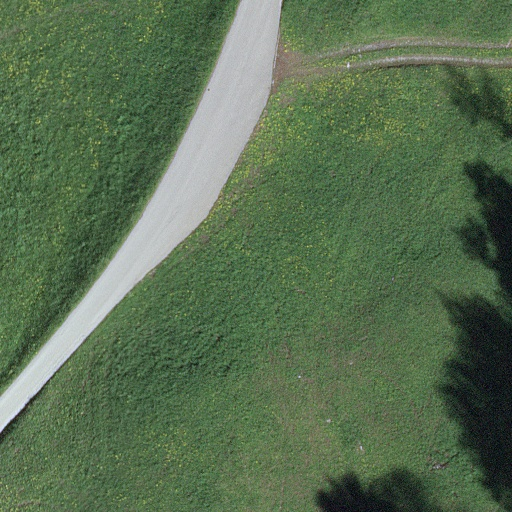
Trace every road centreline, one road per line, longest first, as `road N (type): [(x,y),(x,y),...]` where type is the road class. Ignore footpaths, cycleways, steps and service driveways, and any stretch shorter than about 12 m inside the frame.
road 1 (unclassified): [(258,0),(240,68),(168,223),(0,414)]
road 2 (track): [(240,68),(352,54),(511,51)]
